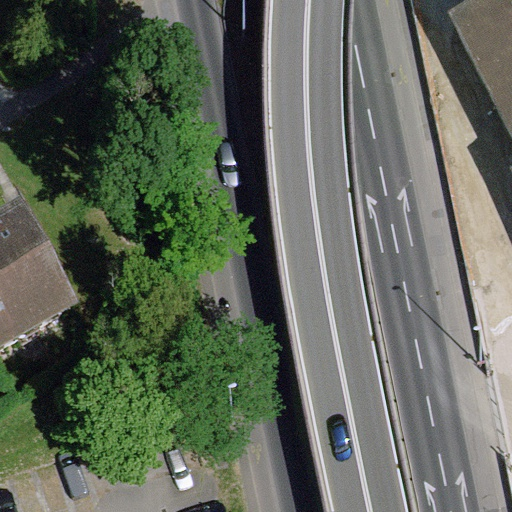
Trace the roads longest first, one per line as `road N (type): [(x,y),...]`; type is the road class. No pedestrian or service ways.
road 1 (primary): [(449,511),(339,0)]
road 2 (primary): [(198,0),(303,511)]
road 3 (primary): [(309,0),(318,224),(371,511)]
